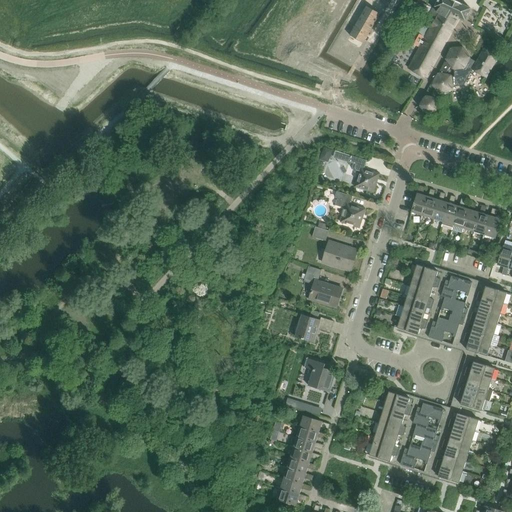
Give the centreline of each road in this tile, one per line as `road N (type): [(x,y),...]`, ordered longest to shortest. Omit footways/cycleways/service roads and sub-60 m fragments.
road 1 (unknown): [(0,44),(40,54),(134,41),(180,46),(349,103),(357,118)]
road 2 (residential): [(450,382),(456,398),(431,483),(392,471),(418,384)]
road 3 (residential): [(452,366),(483,277),(448,266),(421,357)]
road 4 (unclassified): [(355,347),(416,149)]
